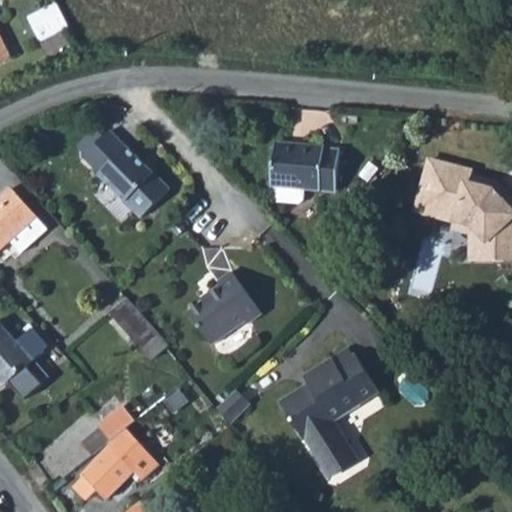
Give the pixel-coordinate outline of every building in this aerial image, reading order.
[(67,27),(56,5),(31,18),(42,40),(67,27)] [(46,40),(51,53),(74,44),(68,30),(46,40)] [(0,45),(0,63),(11,58),(4,44),(0,45)] [(110,131),(84,157),(142,218),(171,190),(154,173),(154,174),(128,147),(127,148),(110,131)] [(338,192),(341,151),(325,150),(326,148),(276,143),(272,186),(276,186),(305,189),(338,192)] [(494,264),(511,263),(511,201),(503,202),(497,195),(499,187),(476,178),(477,174),(435,158),(417,207),(472,228),(472,244),(494,244),(494,264)] [(305,189),(276,186),(275,197),(279,202),(300,203),(305,200),(305,189)] [(11,190),(0,199),(0,250),(24,229),(37,217),(11,190)] [(37,217),(24,229),(35,242),(49,229),(37,217)] [(473,264),(494,264),(494,244),(472,244),(473,264)] [(204,300),(189,311),(213,345),(246,321),(249,324),(263,314),(232,271),(219,282),(221,285),(203,298),(204,300)] [(128,298),(112,313),(153,360),(170,345),(128,298)] [(0,321),(0,378),(6,386),(35,361),(0,321)] [(308,385),(280,402),(305,441),(307,439),(331,477),(360,459),(335,421),(381,392),(356,354),(354,355),(349,348),(305,376),(308,385)] [(237,389),(219,407),(217,408),(231,423),(251,403),(237,389)] [(125,406),(100,426),(112,440),(136,421),(125,406)] [(85,476),(74,487),(88,500),(98,490),(108,500),(135,471),(111,445),(83,475),(85,476)] [(150,511),(141,501),(127,511),(150,511)]
